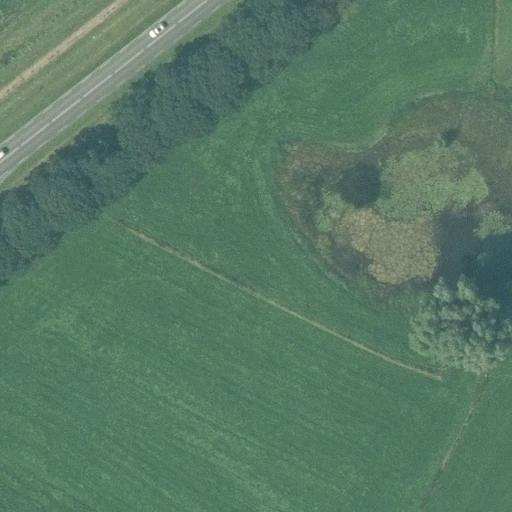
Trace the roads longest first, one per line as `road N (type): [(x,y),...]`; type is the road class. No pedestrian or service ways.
road 1 (primary): [(0,164),(209,0)]
road 2 (track): [(129,0),(0,102)]
